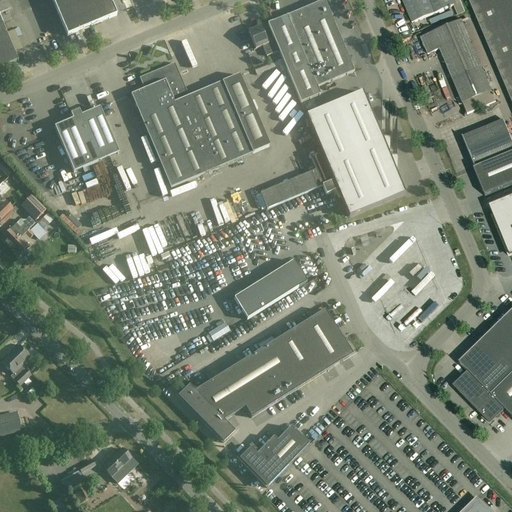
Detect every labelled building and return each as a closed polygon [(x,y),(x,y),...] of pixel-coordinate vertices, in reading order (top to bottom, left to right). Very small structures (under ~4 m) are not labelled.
[(0,17),(0,13),(11,9),(7,0),(0,0),(0,68),(18,61),(0,17)] [(50,0),(16,0),(22,12),(50,0)] [(51,0),(67,37),(117,16),(109,0),(51,0)] [(450,0),(401,0),(412,23),(453,6),(450,0)] [(511,0),(468,0),(511,103),(511,0)] [(317,88),(354,73),(324,1),(268,25),(301,104),(320,95),(317,88)] [(461,22),(421,38),(428,55),(439,50),(466,115),(495,103),(461,22)] [(260,27),(248,32),(255,50),(263,47),(267,57),(278,52),(272,38),(266,41),(260,27)] [(189,97),(174,64),(139,79),(144,90),(131,96),(170,190),(270,147),(239,76),(189,97)] [(326,196),(337,192),(338,191),(349,218),(405,194),(397,176),(397,157),(390,157),(390,139),(382,139),(363,93),(307,116),(327,166),(261,194),(267,210),(322,187),(326,196)] [(118,154),(99,109),(81,117),(79,111),(70,115),(73,120),(54,128),(73,173),(118,154)] [(475,169),(473,170),(484,197),(511,185),(511,142),(503,121),(462,138),(475,169)] [(0,170),(8,178),(13,173),(5,165),(0,170)] [(100,194),(97,188),(87,193),(90,198),(100,194)] [(101,196),(103,201),(118,195),(116,190),(101,196)] [(56,201),(57,206),(75,202),(73,196),(56,201)] [(511,197),(488,207),(509,257),(511,256),(511,197)] [(37,222),(47,212),(32,198),(22,208),(37,222)] [(6,202),(0,207),(0,220),(1,222),(13,210),(6,202)] [(137,213),(148,209),(146,204),(135,208),(137,213)] [(198,213),(201,223),(206,221),(202,212),(198,213)] [(37,225),(43,231),(54,220),(47,214),(37,225)] [(16,225),(1,240),(10,249),(21,239),(25,234),(29,230),(24,226),(20,230),(16,225)] [(30,240),(34,235),(29,230),(25,234),(30,240)] [(19,258),(30,248),(21,239),(10,249),(19,258)] [(206,253),(216,249),(214,242),(203,246),(206,253)] [(307,283),(294,262),(234,300),(247,321),(307,283)] [(320,275),(310,281),(316,291),(326,285),(320,275)] [(490,396),(511,374),(511,310),(458,364),(468,373),(454,387),(472,405),(486,391),(490,396)] [(325,311),(195,392),(189,386),(181,394),(178,397),(181,401),(220,441),(220,440),(223,444),(226,440),(227,441),(235,433),(224,421),(245,408),(251,418),(342,362),(353,355),(348,348),(348,349),(345,344),(345,343),(343,340),(343,341),(325,311)] [(1,363),(13,375),(14,374),(18,378),(14,381),(20,387),(31,376),(26,370),(25,371),(21,367),(31,358),(19,346),(1,363)] [(511,418),(511,374),(490,396),(486,391),(472,405),(490,423),(504,410),(511,418)] [(0,436),(20,431),(16,414),(0,418),(0,436)] [(257,455),(251,449),(245,454),(239,460),(267,487),(309,445),(291,428),(277,442),(273,438),(257,455)] [(102,468),(112,478),(131,460),(122,450),(102,468)] [(212,460),(204,465),(210,475),(219,470),(212,460)] [(100,473),(93,461),(79,469),(85,481),(100,473)] [(487,511),(477,501),(465,511),(487,511)]
